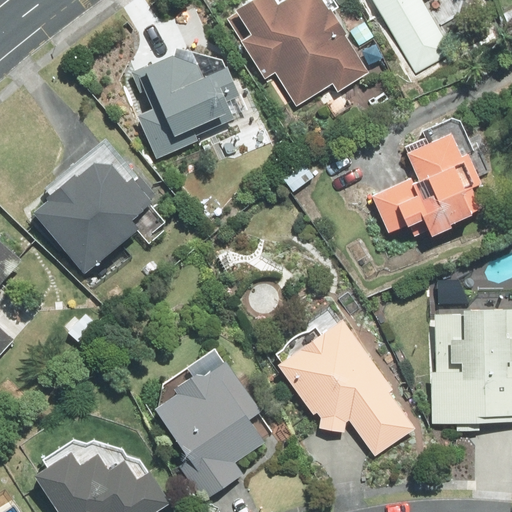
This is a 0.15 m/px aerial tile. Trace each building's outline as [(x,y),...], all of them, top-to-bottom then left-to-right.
[(368,69),(322,0),(235,0),(230,4),(236,11),(227,17),(239,35),(237,37),(263,76),(273,70),(295,105),(330,81),(336,90),(368,69)] [(422,0),(373,0),(389,27),(384,30),(413,79),(454,52),(422,0)] [(194,133),(233,116),(225,97),(236,92),(222,59),(196,70),(186,46),(131,70),(140,91),(143,90),(148,104),(136,109),(155,155),(196,138),(194,133)] [(458,154),(448,131),(405,150),(417,178),(410,181),(409,178),(371,195),(387,231),(406,223),(413,236),(427,230),(430,234),(451,224),(449,220),(481,206),(471,186),(479,183),(466,151),(458,154)] [(79,267),(131,224),(141,236),(161,219),(146,201),(154,194),(126,160),(114,170),(106,160),(89,159),(71,174),(68,171),(42,193),(45,196),(30,208),(79,267)] [(313,178),(303,164),(282,179),(292,193),(313,178)] [(0,354),(13,339),(0,327),(0,277),(18,257),(0,240),(0,354)] [(477,254),(449,268),(457,284),(485,270),(477,254)] [(428,421),(511,418),(511,302),(494,304),(494,300),(431,302),(433,366),(426,367),(428,421)] [(99,326),(80,311),(63,333),(82,348),(99,326)] [(412,426),(384,387),(387,384),(334,312),(271,359),(309,411),(313,408),(317,414),(316,425),(341,429),(342,419),(345,417),(373,455),(412,426)] [(201,499),(241,472),(232,459),(270,432),(255,410),(257,408),(219,355),(218,356),(210,344),(182,364),(185,370),(167,383),(171,389),(148,405),(184,456),(176,463),(201,499)] [(423,381),(422,364),(409,365),(410,380),(423,381)] [(149,511),(167,500),(144,464),(131,473),(119,454),(103,464),(92,448),(73,460),(65,446),(30,469),(57,511),(149,511)]
